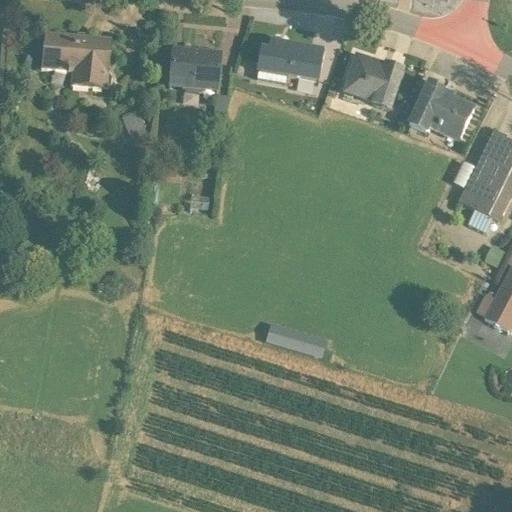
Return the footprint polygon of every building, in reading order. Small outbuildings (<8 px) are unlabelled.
[(69,91),(105,94),(109,90),(109,82),(106,79),(110,44),(43,38),(42,38),(39,75),(63,76),(63,79),(69,79),(69,91)] [(257,76),(255,83),(282,88),(283,88),(284,81),(315,86),(321,55),(291,49),(290,52),(278,50),(278,47),(268,45),(266,53),(259,52),(254,75),(257,76)] [(215,97),(220,58),(170,53),(166,92),(184,96),(197,97),(215,97)] [(402,73),(353,58),(340,97),(369,106),(368,109),(388,116),(402,73)] [(426,86),(406,129),(425,138),(427,132),(458,146),(474,113),(442,97),(443,95),(426,86)] [(211,131),(223,133),(226,101),(214,100),(211,131)] [(147,141),(135,116),(120,123),(132,148),(147,141)] [(511,146),(506,143),(507,142),(494,135),(484,154),(475,172),(463,166),(452,187),(465,194),(458,206),(499,226),(511,199),(511,146)] [(503,256),(492,250),(483,265),(495,271),(503,256)] [(476,316),(484,320),(483,322),(511,337),(511,335),(511,268),(494,302),(485,298),(476,316)] [(271,327),(265,345),(322,361),(327,343),(271,327)]
